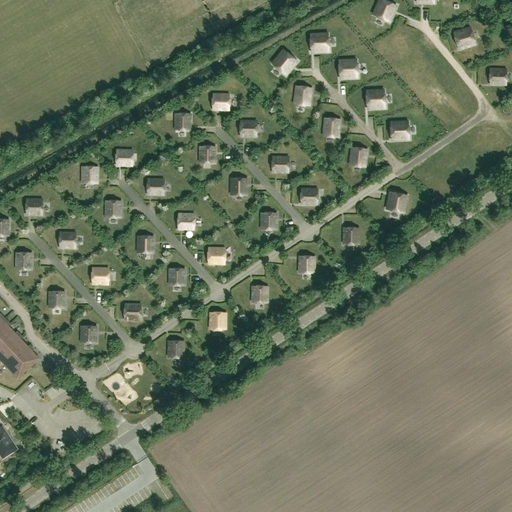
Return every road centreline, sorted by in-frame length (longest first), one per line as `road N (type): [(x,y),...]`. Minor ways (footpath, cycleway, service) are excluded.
road 1 (unclassified): [(14,511),(511,182)]
road 2 (track): [(346,0),(0,194)]
